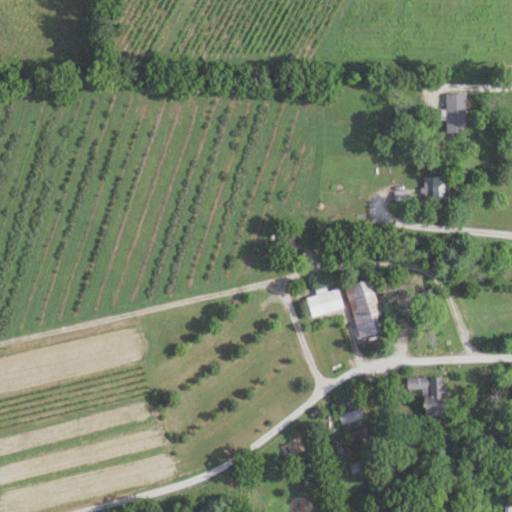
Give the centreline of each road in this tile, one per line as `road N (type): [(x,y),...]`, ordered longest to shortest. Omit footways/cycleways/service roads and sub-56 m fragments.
road 1 (residential): [(462,357),(427,273),(393,259),(310,270),(0,344)]
road 2 (residential): [(511,356),(366,366),(209,474),(68,511)]
